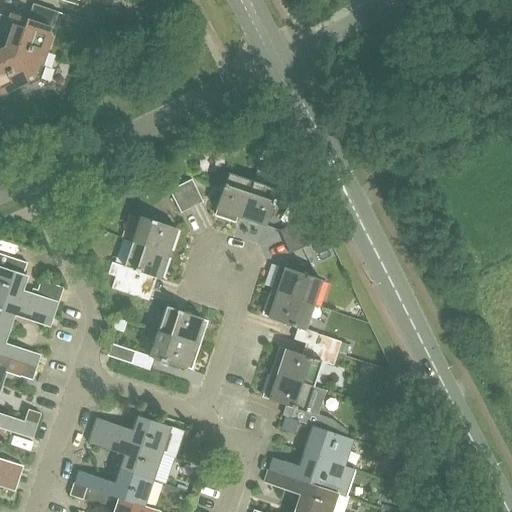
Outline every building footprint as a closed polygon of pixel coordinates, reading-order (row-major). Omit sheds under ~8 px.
[(9,33),(3,48),(32,72),(40,78),(44,66),(42,65),(51,37),(46,36),(49,27),(52,28),(57,13),(31,4),(26,19),(10,14),(8,19),(4,31),(9,33)] [(94,36),(98,24),(86,20),(82,32),(94,36)] [(0,96),(28,83),(26,80),(32,72),(3,48),(0,49),(0,96)] [(0,143),(0,152),(14,146),(11,139),(0,143)] [(235,216),(239,218),(251,180),(226,172),(213,209),(215,209),(213,215),(233,222),(235,216)] [(190,179),(179,184),(190,207),(201,202),(190,179)] [(277,189),(251,180),(239,218),(264,226),(277,189)] [(179,213),(190,207),(179,184),(168,190),(179,213)] [(131,241),(166,254),(175,228),(139,216),(131,241)] [(277,231),(283,242),(307,231),(301,220),(277,231)] [(319,226),(317,227),(307,231),(283,242),(288,254),(312,243),(317,253),(327,248),(329,247),(319,226)] [(106,273),(114,276),(130,281),(134,270),(158,279),(166,254),(131,241),(122,266),(110,262),(106,273)] [(0,296),(52,314),(56,302),(21,290),(26,275),(22,274),(26,263),(0,253),(0,296)] [(269,290),(312,305),(320,279),(283,267),(283,268),(277,266),(269,290)] [(138,284),(130,281),(114,276),(109,288),(133,296),(138,284)] [(303,330),(312,305),(269,290),(261,315),(267,317),(266,317),(303,330)] [(48,327),(52,314),(0,296),(0,326),(8,329),(12,315),(48,327)] [(207,320),(201,318),(201,317),(165,305),(156,331),(198,345),(207,320)] [(0,355),(21,363),(34,367),(38,355),(3,342),(8,329),(0,326),(0,355)] [(190,369),(198,345),(156,331),(148,356),(184,368),(184,367),(190,369)] [(317,333),(312,345),(337,353),(341,342),(317,333)] [(340,344),(337,352),(344,354),(348,344),(341,342),(340,344)] [(134,352),(111,343),(106,355),(130,364),(134,352)] [(332,366),(337,353),(312,345),(309,356),(285,348),(285,350),(279,348),(271,372),(313,386),(321,362),(332,366)] [(0,380),(3,372),(17,376),(17,375),(21,363),(0,355),(0,380)] [(30,380),(34,367),(21,363),(17,375),(30,380)] [(313,386),(271,372),(262,396),(268,398),(268,399),(304,411),(313,386)] [(22,421),(34,426),(38,413),(26,409),(22,421)] [(0,427),(30,438),(34,426),(22,421),(0,414),(0,427)] [(315,414),(312,426),(346,437),(348,431),(332,419),(315,414)] [(95,417),(91,430),(159,453),(168,426),(135,415),(130,429),(95,417)] [(298,421),(285,416),(280,429),(293,433),(298,421)] [(311,425),(302,452),(342,466),(351,439),(346,437),(312,426),(311,425)] [(91,430),(86,443),(122,455),(117,468),(150,480),(165,485),(174,458),(159,453),(91,430)] [(353,470),(342,466),(302,452),(297,467),(270,458),(267,469),(335,493),(344,496),(353,470)] [(0,473),(17,479),(21,466),(0,458),(0,473)] [(107,494),(117,497),(141,505),(150,480),(117,468),(112,482),(77,470),(73,483),(107,494)] [(341,511),(347,496),(344,496),(335,493),(267,469),(262,482),(298,494),(293,508),(304,511),(341,511)] [(0,486),(13,491),(17,479),(0,473),(0,486)] [(103,506),(107,494),(73,483),(69,494),(103,506)] [(155,511),(157,510),(141,505),(117,497),(112,511),(155,511)]
